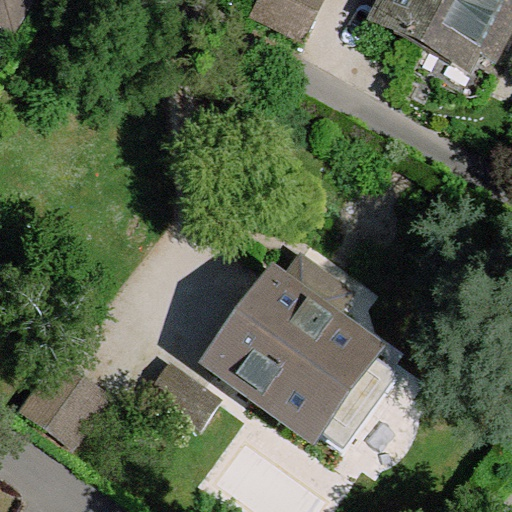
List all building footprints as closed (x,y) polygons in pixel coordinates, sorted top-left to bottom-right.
[(0,0),(0,16),(27,30),(41,0),(0,0)] [(312,0),(263,0),(255,17),(295,36),(312,0)] [(403,0),(389,28),(468,68),(476,55),(495,65),(511,32),(511,10),(501,4),(503,0),(403,0)] [(301,263),(278,296),(328,332),(352,299),(301,263)] [(274,293),(216,374),(311,442),(316,436),(365,367),(368,361),(328,332),(278,296),(274,293)] [(393,387),(365,367),(316,436),(343,456),(393,387)] [(110,403),(62,368),(27,416),(75,452),(110,403)] [(219,405),(171,371),(151,397),(200,432),(219,405)]
